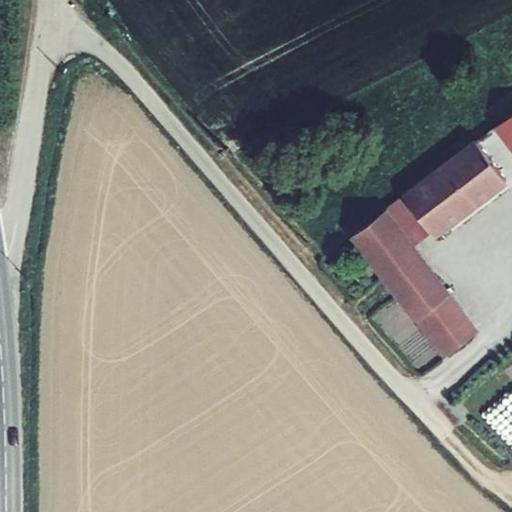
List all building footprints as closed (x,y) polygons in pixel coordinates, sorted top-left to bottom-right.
[(511,90),(489,108),(499,122),(511,111),(511,90)] [(511,111),(499,122),(496,125),(511,145),(511,111)] [(476,136),(403,190),(404,192),(433,230),(437,235),(510,179),(476,136)] [(416,243),(433,230),(404,192),(387,205),(389,206),(416,243)] [(445,357),(479,330),(416,243),(389,206),(351,234),(445,357)]
